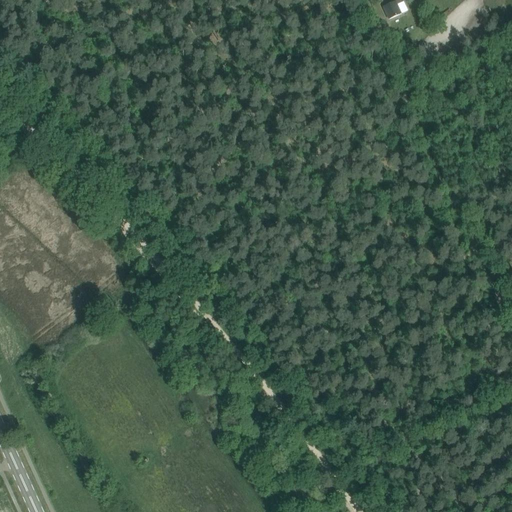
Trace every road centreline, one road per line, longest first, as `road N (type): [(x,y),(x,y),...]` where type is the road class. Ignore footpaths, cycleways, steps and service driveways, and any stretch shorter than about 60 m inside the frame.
road 1 (track): [(359,511),(265,385),(132,229),(0,103)]
road 2 (track): [(511,325),(359,0)]
